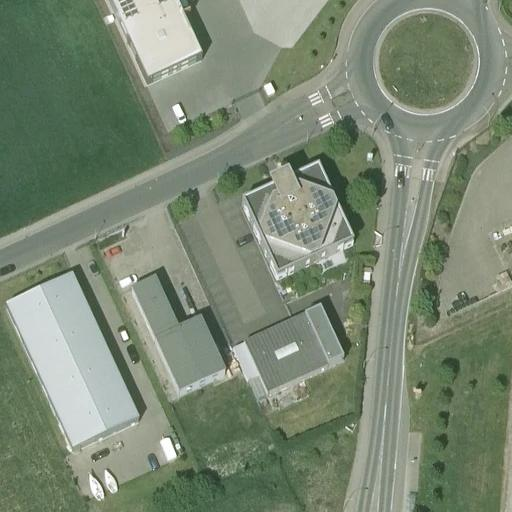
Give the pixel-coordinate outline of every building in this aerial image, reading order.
[(201,65),(170,0),(104,0),(146,90),(201,65)] [(351,250),(317,174),(289,187),(287,182),(267,191),(269,196),(240,209),(274,284),(351,250)] [(136,425),(71,282),(6,312),(71,455),(136,425)] [(154,284),(130,295),(153,346),(177,335),(154,284)] [(319,313),(303,320),(327,371),(342,364),(331,338),(319,313)] [(303,320),(231,353),(255,404),(327,371),(303,320)] [(177,335),(153,346),(178,400),(224,379),(199,325),(177,335)]
